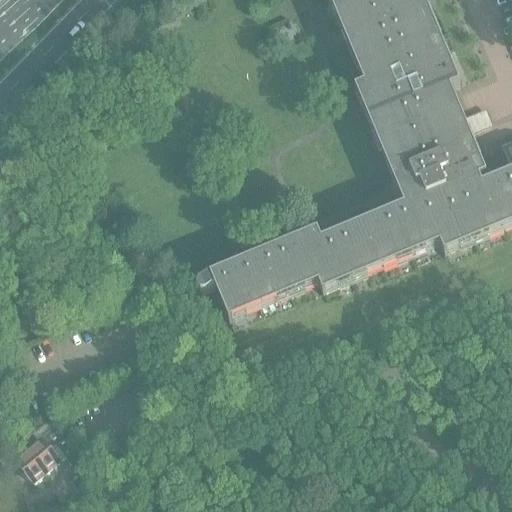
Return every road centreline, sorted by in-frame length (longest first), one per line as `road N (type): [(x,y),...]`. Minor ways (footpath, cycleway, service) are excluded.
road 1 (residential): [(511,332),(76,511)]
road 2 (primary): [(0,103),(99,0)]
